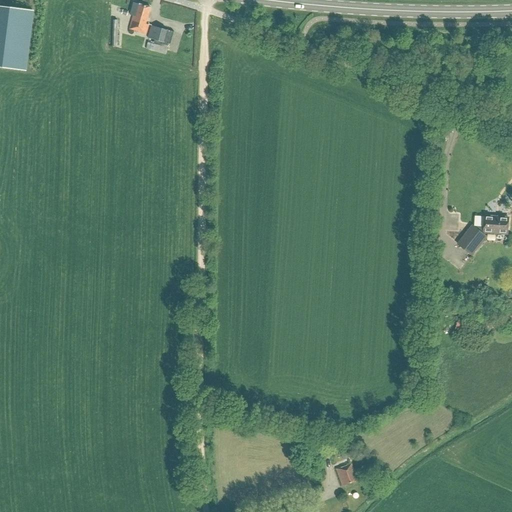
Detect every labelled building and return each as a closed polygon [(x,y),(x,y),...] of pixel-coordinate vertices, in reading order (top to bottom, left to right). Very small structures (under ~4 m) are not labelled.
[(152,8),(140,5),(135,3),(131,16),(136,17),(133,31),(147,35),(150,25),(147,24),(152,8)] [(0,7),(0,68),(26,71),(32,11),(0,7)] [(149,39),(156,41),(155,45),(149,43),(147,49),(166,55),(170,45),(171,46),(175,33),(152,26),(149,39)] [(484,235),(484,233),(507,234),(509,218),(485,216),(484,227),(473,227),(472,226),(458,245),(472,256),(487,237),(484,235)] [(347,442),(338,446),(344,460),(353,456),(347,442)] [(358,481),(351,464),(336,469),(343,487),(358,481)]
